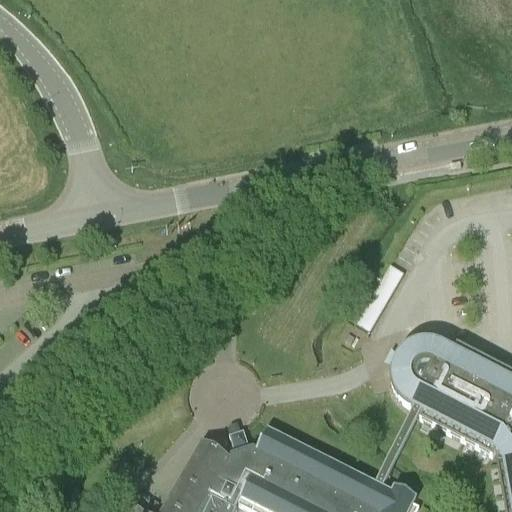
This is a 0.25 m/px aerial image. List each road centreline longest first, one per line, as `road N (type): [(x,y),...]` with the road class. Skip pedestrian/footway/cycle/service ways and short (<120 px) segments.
road 1 (tertiary): [(94,216),(511,136)]
road 2 (tertiary): [(94,216),(72,122),(36,60),(0,22)]
